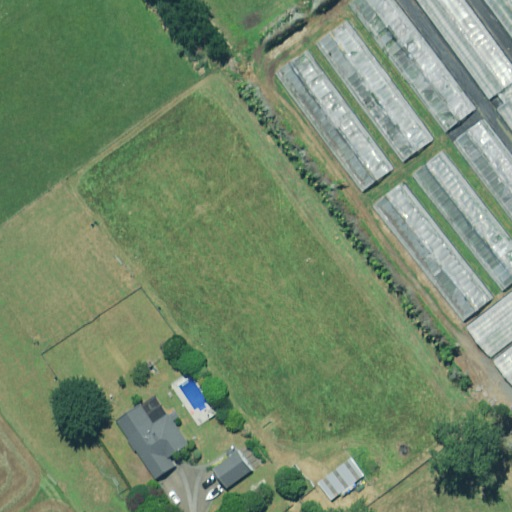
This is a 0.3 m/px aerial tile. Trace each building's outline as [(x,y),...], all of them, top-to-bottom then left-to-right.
[(398,0),(355,0),(350,4),(446,134),(479,109),(398,0)] [(506,109),(497,115),(511,135),(511,62),(465,0),(416,0),(490,100),(496,96),(506,109)] [(511,0),(485,0),(511,36),(511,0)] [(434,141),(347,21),(319,41),(406,161),(434,141)] [(395,170),(304,46),(276,67),(366,191),(395,170)] [(511,156),(485,121),(456,144),(511,216),(511,156)] [(511,285),(511,240),(443,154),(415,176),(506,290),(511,285)] [(495,299),(404,184),(377,206),(468,320),(495,299)] [(511,341),(511,294),(468,328),(491,358),(511,341)] [(511,348),(495,361),(511,382),(511,348)] [(156,426),(143,406),(119,423),(158,480),(176,468),(170,459),(191,445),(171,416),(156,426)] [(252,473),(239,455),(216,471),(229,490),(252,473)] [(367,461),(361,465),(357,459),(321,484),(333,502),(369,478),(367,475),(373,470),(367,461)]
